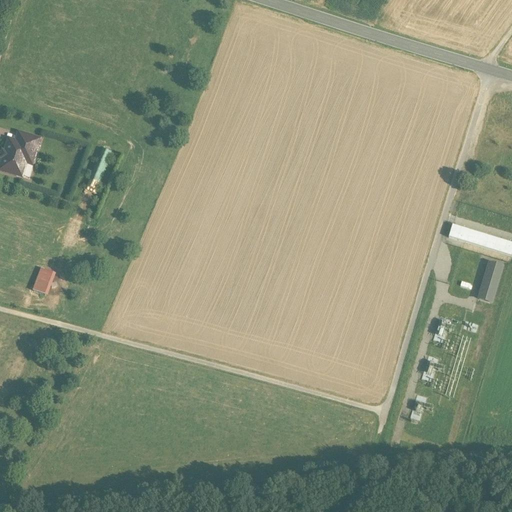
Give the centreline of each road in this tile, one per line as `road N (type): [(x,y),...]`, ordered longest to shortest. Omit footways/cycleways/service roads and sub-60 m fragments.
road 1 (track): [(0,503),(34,508),(268,484),(511,492)]
road 2 (residential): [(249,0),(511,82)]
